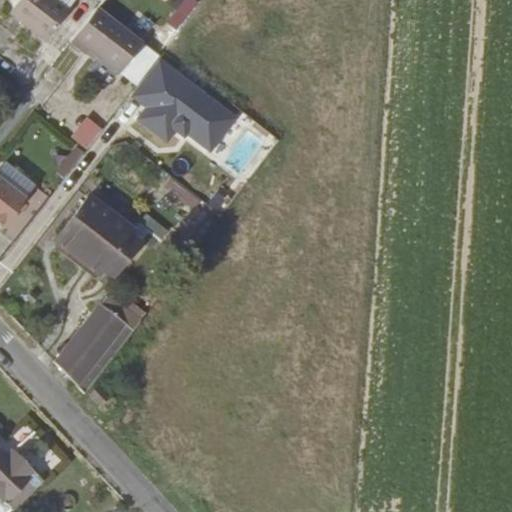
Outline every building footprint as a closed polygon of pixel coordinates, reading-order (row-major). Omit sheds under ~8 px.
[(18,0),(9,12),(44,40),(68,10),(67,10),(74,0),(18,0)] [(96,56),(118,73),(142,43),(96,8),(70,42),(85,54),(88,50),(96,56)] [(96,56),(88,50),(85,54),(93,60),(96,56)] [(89,150),(105,129),(89,116),(72,138),(89,150)] [(266,133),(257,147),(270,155),(279,141),(266,133)] [(55,173),(63,179),(83,153),(75,147),(55,173)] [(0,229),(0,233),(12,244),(48,198),(4,163),(0,168),(0,225),(2,227),(0,229)] [(184,206),(194,195),(175,178),(165,189),(184,206)] [(87,197),(54,240),(70,252),(73,248),(111,277),(128,256),(118,248),(129,234),(131,231),(87,197)] [(118,248),(128,256),(139,242),(129,234),(118,248)] [(106,297),(55,364),(83,394),(139,322),(106,297)] [(97,386),(88,394),(100,407),(109,398),(97,386)] [(0,511),(6,511),(39,480),(30,472),(29,473),(10,452),(5,457),(0,452),(0,511)]
